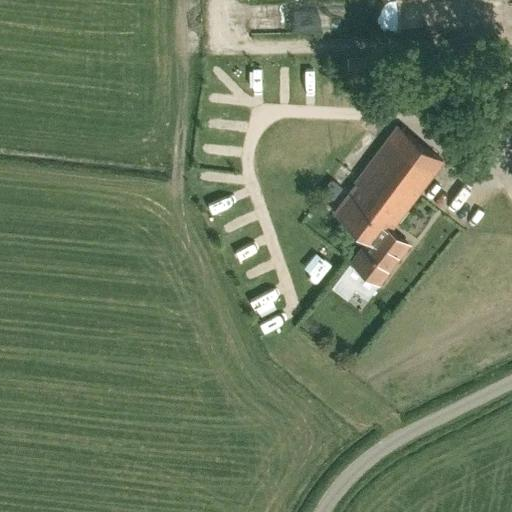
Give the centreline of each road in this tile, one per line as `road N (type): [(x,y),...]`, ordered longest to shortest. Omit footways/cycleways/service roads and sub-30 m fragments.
road 1 (track): [(257,511),(213,448),(180,214),(185,0)]
road 2 (unclassified): [(511,382),(394,444),(356,470),(319,511)]
